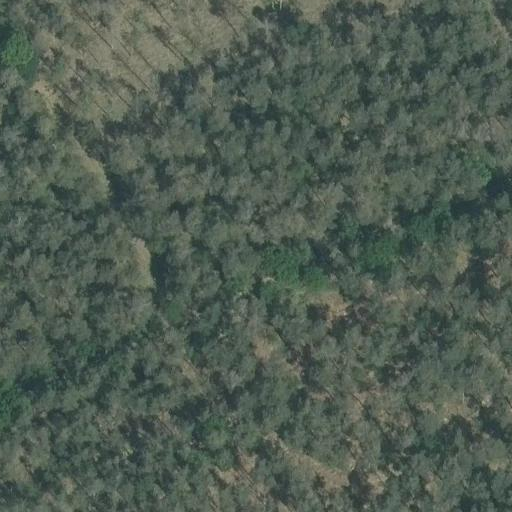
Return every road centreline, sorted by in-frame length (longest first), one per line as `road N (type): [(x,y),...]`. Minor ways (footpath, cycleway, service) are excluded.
road 1 (track): [(150,341),(511,180)]
road 2 (track): [(189,324),(1,0)]
road 3 (track): [(150,341),(241,511)]
road 4 (track): [(0,404),(150,341)]
